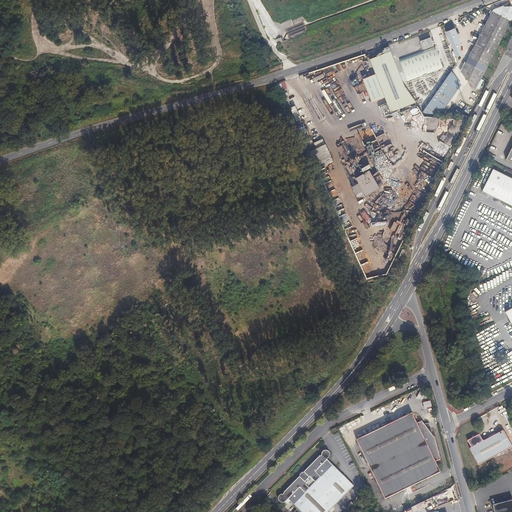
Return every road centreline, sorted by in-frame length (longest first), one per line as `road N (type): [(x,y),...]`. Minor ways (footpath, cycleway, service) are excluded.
road 1 (tertiary): [(0,161),(487,0)]
road 2 (secondary): [(390,317),(344,381),(217,511)]
road 3 (secondary): [(511,82),(407,289)]
road 4 (track): [(198,97),(150,97),(0,55)]
